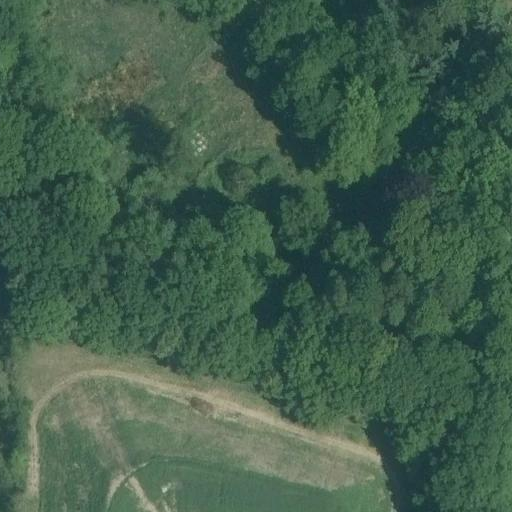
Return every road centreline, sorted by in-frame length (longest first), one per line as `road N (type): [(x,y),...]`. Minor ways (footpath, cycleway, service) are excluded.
road 1 (track): [(470,511),(450,363),(385,171)]
road 2 (track): [(511,259),(385,171),(279,28)]
